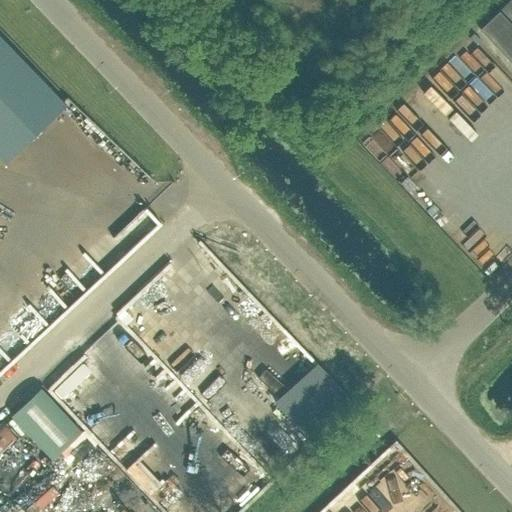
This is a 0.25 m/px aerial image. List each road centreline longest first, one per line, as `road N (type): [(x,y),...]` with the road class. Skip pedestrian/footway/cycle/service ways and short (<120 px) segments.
road 1 (unclassified): [(417,378),(41,0)]
road 2 (unclassified): [(511,480),(417,378)]
road 3 (unclassified): [(417,378),(511,288)]
